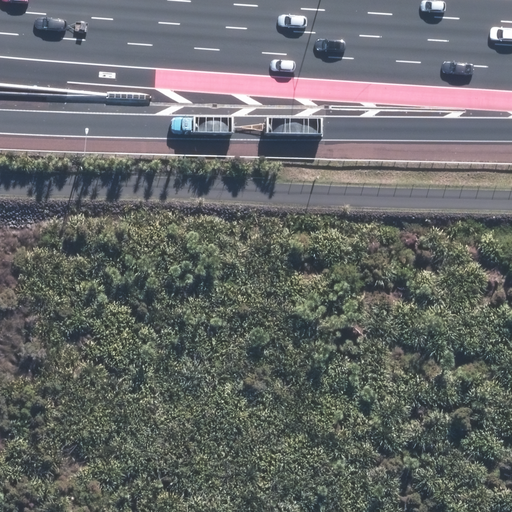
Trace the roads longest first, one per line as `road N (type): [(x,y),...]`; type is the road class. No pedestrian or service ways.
road 1 (motorway): [(511,42),(0,6)]
road 2 (motorway): [(511,127),(0,117)]
